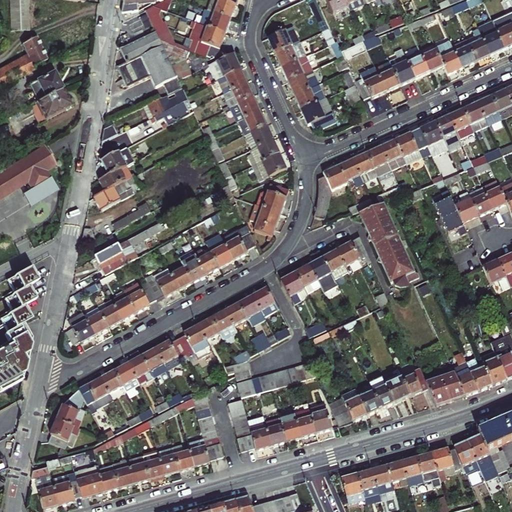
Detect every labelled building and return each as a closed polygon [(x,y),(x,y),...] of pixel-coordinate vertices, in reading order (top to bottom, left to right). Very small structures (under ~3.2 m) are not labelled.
[(10,0),(12,35),(31,34),(29,0),(10,0)] [(118,0),(116,14),(115,21),(130,19),(131,11),(149,8),(148,0),(118,0)] [(232,1),(232,0),(205,0),(205,1),(229,10),(232,1)] [(321,0),(329,16),(344,8),(339,0),(321,0)] [(359,5),(356,0),(339,0),(344,8),(345,12),(359,5)] [(436,0),(432,2),(435,9),(445,4),(443,0),(436,0)] [(462,9),(476,2),(475,0),(463,0),(458,2),(462,9)] [(205,1),(200,16),(224,24),(226,17),(229,10),(205,1)] [(447,15),(462,9),(458,2),(444,8),(447,15)] [(312,35),(321,31),(310,8),(302,12),(312,35)] [(511,13),(510,9),(485,21),(486,23),(497,47),(507,43),(511,40),(511,38),(511,37),(511,13)] [(411,19),(408,13),(399,17),(402,23),(411,19)] [(200,16),(195,30),(219,38),(221,32),(224,24),(200,16)] [(396,25),(393,18),(384,21),(385,23),(388,29),(396,25)] [(470,26),(472,30),(486,23),(485,21),(484,19),(470,26)] [(415,21),(401,27),(404,33),(418,27),(415,21)] [(388,29),(385,23),(377,27),(380,33),(385,31),(388,30),(388,29)] [(491,51),(497,47),(486,23),(472,30),(473,33),(483,54),(491,51)] [(374,36),(380,33),(377,27),(371,29),(371,31),(374,36)] [(216,47),(219,38),(195,30),(185,56),(204,63),(208,52),(213,54),(216,47)] [(327,45),(321,31),(312,35),(319,49),(327,45)] [(370,38),(374,36),(371,31),(358,37),(360,43),(370,38)] [(284,32),(261,43),(264,50),(268,57),(283,49),(294,44),(292,39),(288,40),(284,32)] [(464,37),(467,43),(462,46),(469,61),(476,58),(483,54),(473,33),(464,37)] [(357,44),(360,43),(358,37),(343,44),(345,50),(350,48),(357,44)] [(359,49),(360,51),(374,45),(370,38),(360,43),(357,44),(359,49)] [(145,80),(167,69),(155,45),(153,40),(115,57),(121,71),(112,75),(116,83),(120,91),(145,80)] [(21,58),(0,68),(0,87),(27,73),(25,70),(40,62),(34,52),(28,41),(16,48),(21,58)] [(180,62),(181,56),(155,45),(167,69),(172,81),(174,84),(187,78),(180,62)] [(326,63),(334,59),(327,45),(319,49),(326,63)] [(271,64),(274,71),(290,63),(297,60),(291,46),(283,49),(268,57),(271,64)] [(430,70),(437,66),(430,53),(427,46),(413,53),(415,57),(422,73),(430,70)] [(449,71),(456,68),(448,52),(445,46),(430,53),(437,66),(439,72),(441,75),(449,71)] [(462,64),(469,61),(462,46),(448,52),(456,68),(462,64)] [(397,55),(382,63),(386,71),(394,87),(401,84),(409,80),(401,64),(397,55)] [(307,57),(302,59),(307,74),(312,72),(307,57)] [(422,73),(415,57),(401,64),(409,80),(416,77),(422,73)] [(229,59),(206,69),(212,83),(220,80),(235,73),(232,66),(229,59)] [(338,67),(334,59),(326,63),(329,71),(338,67)] [(297,77),(304,74),(297,60),(290,63),(297,77)] [(290,63),(274,71),(278,77),(281,85),(297,77),(290,63)] [(164,85),(172,81),(167,69),(145,80),(150,92),(164,85)] [(394,87),(386,71),(372,78),(380,94),(387,90),(394,87)] [(226,94),(242,87),(238,80),(235,73),(220,80),(226,94)] [(336,86),(345,82),(341,73),(332,77),(336,86)] [(354,87),(362,103),(374,97),(380,94),(372,78),(370,73),(359,78),(361,83),(354,87)] [(303,92),(311,88),(304,74),(297,77),(303,92)] [(297,77),(281,85),(285,92),(288,99),(303,92),(297,77)] [(25,89),(33,104),(54,93),(50,85),(46,78),(25,89)] [(164,85),(169,96),(178,92),(174,84),(172,81),(164,85)] [(511,85),(508,88),(501,91),(511,114),(511,85)] [(226,94),(233,108),(248,101),(245,94),(242,87),(226,94)] [(292,107),(295,114),(310,106),(318,102),(311,88),(303,92),(288,99),(292,107)] [(348,88),(339,92),(350,114),(359,110),(348,88)] [(497,120),(511,114),(501,91),(494,94),(487,98),(497,119),(497,120)] [(61,101),(56,92),(54,93),(33,104),(31,106),(40,122),(64,108),(61,101)] [(178,92),(169,96),(166,98),(167,102),(161,105),(159,101),(134,113),(140,125),(141,125),(183,104),(181,99),(178,92)] [(483,125),(497,119),(487,98),(480,101),(473,104),(483,125)] [(240,123),(255,116),(251,108),(248,101),(233,108),(229,110),(233,117),(228,120),(232,127),(233,126),(236,125),(240,123)] [(309,134),(328,125),(318,102),(310,106),(295,114),(299,123),(301,127),(305,126),(309,134)] [(183,104),(141,125),(143,129),(146,127),(147,127),(157,122),(159,124),(160,126),(155,128),(157,132),(189,116),(183,104)] [(469,132),(483,125),(473,104),(466,107),(459,111),(469,132)] [(469,132),(459,111),(452,114),(445,117),(455,138),(469,132)] [(233,126),(240,141),(242,140),(246,137),(262,130),(258,122),(255,116),(240,123),(236,125),(233,126)] [(455,139),(455,138),(445,117),(438,120),(431,124),(442,149),(445,154),(453,150),(449,142),(455,139)] [(117,137),(111,123),(100,128),(100,132),(97,147),(108,142),(117,137)] [(201,142),(207,139),(200,124),(194,127),(196,130),(201,142)] [(415,132),(426,157),(442,149),(431,124),(423,128),(415,132)] [(245,147),(248,154),(253,152),(268,144),(265,137),(262,130),(246,137),(250,144),(245,147)] [(403,169),(427,158),(426,157),(415,132),(402,137),(391,143),(397,156),(400,163),(403,169)] [(246,137),(242,140),(245,147),(250,144),(246,137)] [(208,156),(214,153),(207,139),(201,142),(208,156)] [(508,142),(494,149),(497,157),(511,151),(508,142)] [(382,163),(397,156),(391,143),(384,146),(376,150),(382,163)] [(246,155),(252,169),(274,157),(271,150),(268,144),(253,152),(248,154),(246,155)] [(494,149),(493,147),(479,154),(480,155),(483,162),(497,157),(494,149)] [(382,163),(376,150),(369,153),(362,156),(368,170),(382,163)] [(0,203),(26,188),(31,195),(50,184),(45,175),(54,170),(46,157),(42,151),(0,176),(0,203)] [(130,166),(122,151),(97,165),(98,166),(99,169),(105,179),(120,171),(130,166)] [(511,157),(511,151),(497,157),(500,163),(511,157)] [(208,156),(214,168),(220,166),(214,153),(208,156)] [(466,162),(469,168),(482,163),(483,162),(480,155),(466,162)] [(354,176),(368,170),(362,156),(355,160),(348,163),(354,176)] [(386,170),(400,163),(397,156),(382,163),(386,170)] [(257,180),(280,170),(277,164),(274,157),(252,169),(257,180)] [(466,162),(465,160),(450,167),(454,174),(461,171),(468,169),(469,168),(466,162)] [(340,183),(354,176),(348,163),(341,166),(334,169),(340,183)] [(382,163),(368,170),(371,177),(386,170),(382,163)] [(469,168),(468,169),(471,174),(485,168),(482,163),(469,168)] [(215,171),(222,184),(229,181),(222,167),(215,171)] [(321,204),(322,194),(325,192),(341,185),(340,183),(334,169),(327,173),(317,177),(319,180),(314,182),(314,189),(314,200),(312,212),(309,221),(317,223),(321,204)] [(468,169),(461,171),(464,178),(471,174),(468,169)] [(358,183),(371,177),(368,170),(354,176),(358,183)] [(98,191),(101,196),(122,184),(126,182),(120,171),(105,179),(95,184),(98,191)] [(454,174),(438,181),(441,188),(457,181),(454,174)] [(344,190),(358,183),(354,176),(340,183),(341,185),(344,190)] [(222,184),(224,188),(227,195),(234,191),(229,181),(222,184)] [(480,194),(488,211),(496,207),(502,204),(498,197),(494,189),(491,182),(477,188),(480,194)] [(502,204),(506,213),(511,210),(511,188),(509,182),(494,189),(498,197),(502,204)] [(56,195),(50,184),(31,195),(22,200),(29,211),(56,195)] [(94,208),(97,214),(117,204),(114,200),(123,195),(120,191),(124,189),(122,184),(101,196),(90,201),(94,208)] [(344,190),(341,185),(325,192),(327,198),(344,190)] [(398,196),(412,189),(410,185),(396,192),(398,196)] [(286,194),(266,187),(263,197),(259,196),(256,197),(253,208),(278,216),(282,205),(286,194)] [(398,196),(396,192),(395,190),(381,197),(382,200),(384,203),(398,197),(398,196)] [(456,237),(463,234),(458,225),(450,206),(443,191),(436,194),(440,201),(430,206),(444,234),(453,230),(456,237)] [(381,197),(380,194),(366,201),(369,207),(382,200),(381,197)] [(466,201),(474,217),(480,214),(488,211),(480,194),(466,201)] [(466,201),(465,198),(450,206),(458,225),(466,221),(474,217),(466,201)] [(369,207),(366,201),(352,208),(354,214),(369,207)] [(251,233),(271,239),(275,226),(278,216),(253,208),(248,222),(254,224),(251,233)] [(379,208),(355,219),(360,230),(365,240),(363,244),(368,247),(375,262),(372,266),(378,268),(386,286),(390,285),(392,289),(398,290),(404,288),(402,284),(416,277),(415,274),(410,272),(379,208)] [(124,219),(127,226),(145,216),(141,210),(124,219)] [(110,236),(127,226),(124,219),(107,229),(110,236)] [(197,227),(202,236),(211,231),(206,222),(197,227)] [(217,244),(229,266),(237,261),(246,256),(238,238),(236,233),(217,244)] [(80,235),(78,244),(88,239),(85,234),(80,235)] [(246,234),(238,238),(246,256),(254,252),(246,234)] [(95,266),(98,273),(107,268),(131,255),(128,249),(137,244),(134,238),(114,249),(94,260),(92,261),(95,266)] [(77,249),(76,255),(92,246),(88,239),(78,244),(77,249)] [(108,239),(88,251),(91,256),(94,260),(114,249),(108,239)] [(341,249),(332,254),(341,270),(360,260),(363,266),(366,264),(355,241),(341,249)] [(207,256),(216,273),(223,269),(229,266),(217,244),(204,251),(207,256)] [(167,247),(153,255),(154,259),(169,251),(167,247)] [(331,283),(344,275),(341,270),(332,254),(325,258),(319,261),(327,276),(331,283)] [(107,268),(111,274),(135,261),(131,255),(107,268)] [(191,259),(188,255),(175,263),(180,271),(189,288),(196,284),(202,281),(191,259)] [(210,276),(216,273),(207,256),(200,259),(198,255),(191,259),(202,281),(210,276)] [(511,285),(511,262),(508,255),(500,258),(494,261),(502,277),(507,288),(511,285)] [(313,265),(306,268),(314,283),(318,291),(321,296),(334,289),(331,283),(330,281),(327,276),(319,261),(313,265)] [(502,277),(494,261),(487,265),(479,269),(487,286),(492,295),(507,288),(503,279),(502,277)] [(27,284),(37,279),(33,271),(30,265),(6,278),(13,292),(27,284)] [(318,291),(314,283),(306,268),(299,272),(292,276),(304,299),(318,291)] [(189,288),(180,271),(165,279),(175,296),(183,291),(189,288)] [(164,301),(175,296),(165,279),(163,273),(149,281),(147,278),(140,282),(142,285),(153,305),(160,301),(161,303),(164,301)] [(290,309),(305,300),(304,299),(292,276),(284,280),(276,285),(290,309)] [(97,285),(99,289),(113,282),(111,278),(97,285)] [(4,297),(11,311),(22,304),(34,297),(31,291),(27,284),(13,292),(4,297)] [(145,309),(153,305),(142,285),(121,297),(122,298),(124,302),(133,319),(144,313),(147,311),(145,309)] [(89,303),(98,298),(92,288),(83,293),(89,303)] [(274,312),(263,290),(255,294),(248,298),(256,313),(260,320),(274,312)] [(75,310),(89,303),(83,293),(69,301),(75,310)] [(377,309),(386,304),(381,295),(373,299),(377,309)] [(122,298),(108,305),(119,327),(126,323),(133,319),(124,302),(122,298)] [(242,321),(256,313),(248,298),(241,302),(234,306),(242,321)] [(64,309),(75,310),(69,301),(65,303),(64,309)] [(0,316),(0,319),(7,331),(22,323),(30,319),(25,310),(22,304),(11,311),(0,316)] [(113,330),(119,327),(108,305),(102,308),(105,312),(96,317),(106,334),(113,330)] [(227,310),(220,313),(229,328),(242,321),(234,306),(227,310)] [(356,319),(366,314),(362,306),(352,311),(356,319)] [(219,342),(232,334),(229,328),(220,313),(214,317),(207,321),(215,336),(219,342)] [(96,317),(94,314),(80,321),(91,342),(98,338),(106,334),(96,317)] [(83,346),(91,342),(80,321),(79,318),(66,326),(70,333),(61,339),(68,352),(76,347),(78,350),(83,346)] [(201,344),(215,336),(207,321),(199,325),(193,329),(201,344)] [(9,343),(0,347),(0,392),(22,381),(26,361),(31,339),(22,323),(7,331),(4,334),(9,343)] [(305,331),(306,331),(309,337),(322,331),(318,324),(305,331)] [(208,356),(201,344),(193,329),(184,334),(180,336),(181,339),(174,343),(183,361),(191,357),(195,364),(208,356)] [(270,338),(274,346),(283,341),(279,333),(270,338)] [(496,364),(505,381),(511,378),(511,356),(511,358),(504,342),(511,338),(510,334),(494,341),(492,338),(485,341),(491,353),(496,364)] [(268,349),(262,336),(253,341),(260,353),(268,349)] [(254,357),(260,353),(253,341),(247,344),(254,357)] [(162,373),(183,361),(174,343),(170,345),(166,347),(164,344),(161,346),(151,352),(162,373)] [(232,366),(243,363),(247,361),(240,348),(226,355),(232,366)] [(162,373),(151,352),(145,355),(137,359),(145,374),(151,371),(155,377),(162,373)] [(483,370),(491,387),(499,384),(505,381),(496,364),(491,353),(478,359),(483,370)] [(149,380),(145,374),(137,359),(130,363),(123,367),(135,389),(149,381),(149,380)] [(314,377),(307,364),(300,366),(304,380),(314,377)] [(246,372),(244,365),(233,368),(228,370),(230,377),(246,372)] [(298,382),(304,380),(300,366),(292,369),(296,383),(298,382)] [(135,389),(123,367),(116,371),(110,374),(118,389),(121,396),(135,389)] [(296,383),(292,369),(285,371),(289,385),(296,383)] [(456,380),(469,374),(466,369),(453,374),(454,376),(456,380)] [(470,376),(478,393),(485,390),(491,387),(483,370),(470,376)] [(155,377),(151,371),(145,374),(149,380),(155,377)] [(282,387),(289,385),(285,371),(278,373),(282,387)] [(248,379),(246,372),(230,377),(231,380),(232,384),(248,379)] [(282,387),(278,373),(271,375),(275,389),(281,387),(282,387)] [(104,397),(118,389),(110,374),(103,378),(96,382),(104,397)] [(470,376),(469,374),(456,380),(464,398),(472,395),(478,393),(470,376)] [(275,389),(271,375),(264,377),(268,391),(275,389)] [(453,402),(464,398),(456,380),(454,376),(441,380),(440,378),(423,383),(428,394),(436,408),(453,402)] [(261,393),(268,391),(264,377),(257,379),(261,393)] [(402,386),(410,402),(419,398),(428,394),(423,383),(420,377),(402,386)] [(253,395),(261,393),(257,379),(249,381),(251,388),(253,395)] [(249,381),(233,386),(235,393),(251,388),(249,381)] [(86,415),(107,403),(104,397),(96,382),(85,388),(82,389),(75,393),(78,400),(86,415)] [(402,386),(401,384),(385,392),(393,410),(402,406),(410,402),(402,386)] [(370,396),(374,393),(376,396),(385,392),(382,386),(368,392),(370,396)] [(253,395),(251,388),(235,393),(237,400),(253,395)] [(370,396),(368,392),(355,398),(357,402),(359,405),(371,399),(370,396)] [(374,393),(370,396),(371,399),(380,417),(386,414),(393,410),(385,392),(376,396),(374,393)] [(52,420),(50,426),(71,434),(78,417),(73,415),(78,400),(75,393),(54,414),(52,420)] [(207,395),(194,401),(195,406),(209,402),(207,395)] [(162,405),(165,411),(178,404),(175,398),(162,405)] [(355,398),(341,405),(344,411),(356,406),(354,404),(357,402),(355,398)] [(371,399),(359,405),(367,423),(373,420),(380,417),(371,399)] [(194,401),(179,408),(181,415),(196,408),(195,406),(194,401)] [(209,402),(195,406),(196,408),(197,413),(211,410),(209,402)] [(223,406),(225,413),(239,409),(237,402),(223,406)] [(341,434),(355,429),(367,423),(359,405),(357,402),(354,404),(356,406),(344,411),(332,417),(341,434)] [(165,411),(162,405),(151,411),(154,417),(165,411)] [(321,407),(307,412),(314,436),(322,434),(329,432),(321,407)] [(179,408),(165,415),(166,421),(181,415),(179,408)] [(225,413),(227,420),(241,416),(239,409),(225,413)] [(211,410),(197,413),(199,420),(212,416),(211,410)] [(306,439),(314,436),(307,412),(290,417),(291,417),(298,441),(306,439)] [(136,419),(139,425),(149,420),(145,414),(136,419)] [(165,415),(150,422),(152,428),(166,421),(165,415)] [(214,423),(212,416),(199,420),(201,426),(214,423)] [(229,426),(243,422),(241,416),(227,420),(229,426)] [(298,441),(291,417),(275,422),(283,446),(290,444),(298,441)] [(492,465),(497,476),(511,470),(503,452),(500,453),(498,448),(511,442),(511,418),(494,426),(479,433),(480,436),(492,465)] [(262,452),(269,450),(262,426),(260,420),(244,425),(252,453),(253,455),(262,452)] [(120,427),(124,433),(133,428),(130,422),(120,427)] [(150,422),(136,428),(138,435),(152,428),(150,422)] [(231,433),(245,429),(244,425),(243,422),(229,426),(231,433)] [(276,448),(283,446),(275,422),(262,426),(269,450),(276,448)] [(214,423),(201,426),(203,434),(216,430),(214,423)] [(72,435),(71,434),(50,426),(47,434),(45,440),(47,441),(44,448),(60,455),(62,451),(65,453),(72,435)] [(136,428),(121,435),(123,442),(138,435),(136,428)] [(114,437),(110,429),(102,434),(106,442),(114,437)] [(231,433),(233,440),(239,438),(247,436),(245,429),(231,433)] [(216,430),(203,434),(205,441),(218,437),(216,430)] [(121,435),(107,442),(108,449),(123,442),(121,435)] [(252,453),(247,436),(239,438),(244,456),(252,453)] [(492,482),(491,479),(497,476),(492,465),(480,436),(473,439),(467,442),(481,472),(486,484),(492,482)] [(205,441),(207,448),(214,446),(220,445),(218,437),(205,441)] [(233,440),(232,443),(237,458),(244,456),(239,438),(233,440)] [(211,465),(211,464),(207,448),(205,441),(189,445),(191,452),(195,469),(202,468),(211,465)] [(96,447),(92,448),(93,453),(108,449),(107,442),(96,447)] [(478,471),(478,473),(481,472),(467,442),(459,445),(453,448),(454,451),(466,476),(478,471)] [(220,445),(214,446),(218,462),(226,460),(221,444),(220,445)] [(207,448),(211,464),(215,463),(218,462),(214,446),(207,448)] [(92,450),(85,452),(86,456),(88,456),(90,461),(95,460),(92,450)] [(447,453),(447,450),(441,451),(431,455),(437,479),(438,483),(444,481),(443,477),(454,474),(453,471),(462,467),(454,451),(447,453)] [(187,472),(195,469),(191,452),(175,456),(180,474),(187,472)] [(439,487),(437,479),(431,455),(423,457),(416,459),(422,484),(429,482),(431,489),(439,487)] [(71,461),(69,456),(40,463),(41,466),(45,465),(46,469),(49,468),(49,470),(60,467),(60,464),(71,461)] [(160,460),(165,478),(173,475),(180,474),(175,456),(160,460)] [(422,484),(416,459),(409,461),(401,463),(407,486),(407,488),(422,484)] [(157,480),(165,478),(160,460),(146,464),(150,481),(157,480)] [(407,486),(401,463),(394,465),(386,468),(391,485),(397,483),(399,488),(407,486)] [(150,481),(146,464),(130,468),(135,486),(143,483),(150,481)] [(58,505),(51,480),(49,470),(49,468),(46,469),(45,465),(41,466),(31,468),(29,476),(38,473),(41,482),(37,483),(39,490),(37,491),(41,509),(50,507),(58,505)] [(130,468),(114,472),(119,490),(126,488),(135,486),(130,468)] [(393,492),(391,485),(386,468),(378,470),(371,472),(377,495),(377,497),(393,492)] [(119,490),(114,472),(99,476),(104,494),(112,492),(119,490)] [(377,495),(371,472),(363,474),(356,476),(362,499),(377,495)] [(104,494),(99,476),(99,474),(76,480),(77,483),(81,497),(81,500),(92,497),(104,494)] [(69,485),(66,476),(51,480),(58,505),(68,502),(72,501),(71,500),(81,497),(77,483),(69,485)] [(363,502),(362,499),(356,476),(349,479),(340,481),(347,507),(363,502)] [(301,507),(295,494),(288,497),(294,511),(301,507)] [(286,511),(291,511),(294,511),(288,497),(281,500),(286,511)] [(236,501),(239,511),(253,511),(249,500),(248,498),(243,499),(236,501)] [(445,511),(442,499),(435,501),(438,511),(445,511)] [(286,511),(281,500),(274,503),(278,511),(286,511)] [(239,511),(236,501),(230,503),(224,505),(225,511),(239,511)] [(278,511),(274,503),(267,506),(269,511),(278,511)]
